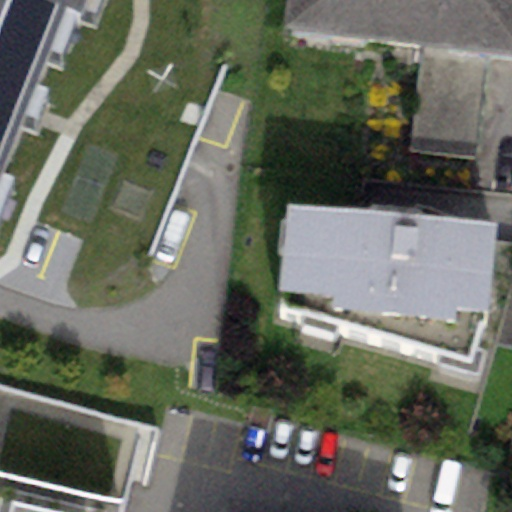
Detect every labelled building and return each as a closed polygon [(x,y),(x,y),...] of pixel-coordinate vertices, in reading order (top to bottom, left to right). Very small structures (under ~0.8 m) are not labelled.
[(0,0),(0,188),(70,7),(52,0),(0,0)] [(52,0),(70,7),(85,13),(90,0),(52,0)] [(511,0),(287,0),(284,32),(422,50),(409,153),(473,161),(487,56),(511,59),(511,0)] [(498,224),(289,206),(277,315),(470,372),(492,313),(498,224)] [(97,511),(0,488),(0,511),(97,511)]
